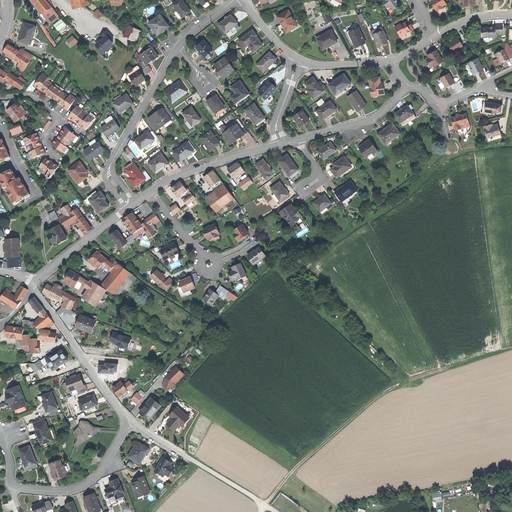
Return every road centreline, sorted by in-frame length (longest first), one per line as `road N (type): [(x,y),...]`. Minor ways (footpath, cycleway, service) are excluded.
road 1 (track): [(193,460),(264,505),(377,394),(511,348)]
road 2 (residential): [(128,423),(34,289)]
road 3 (residential): [(12,489),(83,486),(128,423)]
road 4 (residential): [(150,192),(283,143)]
road 5 (residential): [(178,47),(111,161)]
road 6 (residential): [(297,141),(371,118),(408,87)]
